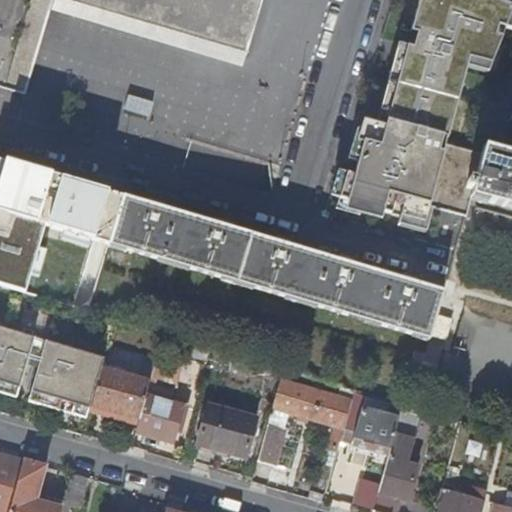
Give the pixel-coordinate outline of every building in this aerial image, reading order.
[(0,0),(0,88),(26,96),(51,10),(54,0),(57,0),(247,55),(263,0),(0,0)] [(247,55),(57,0),(54,0),(51,10),(243,67),(247,55)] [(368,122),(346,198),(424,221),(429,205),(446,145),(472,59),(492,62),(511,4),(499,0),(417,0),(387,126),(368,122)] [(128,110),(152,116),(156,101),(131,95),(128,110)] [(511,154),(484,146),(482,154),(446,145),(429,205),(467,216),(472,196),(511,207),(511,154)] [(108,246),(122,197),(4,162),(0,177),(0,285),(14,290),(34,224),(108,246)] [(122,197),(108,246),(175,265),(429,340),(443,292),(422,285),(206,222),(122,197)] [(0,392),(13,397),(23,364),(28,347),(31,338),(0,328),(0,392)] [(104,359),(47,342),(44,352),(39,369),(29,401),(58,410),(61,400),(66,402),(63,412),(87,420),(90,411),(91,407),(102,368),(104,359)] [(23,364),(39,369),(44,352),(28,347),(23,364)] [(259,367),(236,360),(233,371),(255,377),(259,367)] [(142,380),(150,382),(155,365),(147,363),(142,380)] [(91,407),(139,421),(146,396),(150,382),(142,380),(102,368),(91,407)] [(292,373),(283,371),(258,461),(275,466),(290,416),(336,429),(330,451),(338,453),(355,392),(349,390),(346,400),(321,393),(323,387),(315,384),(313,390),(289,383),(292,373)] [(182,406),(146,396),(139,421),(138,425),(136,432),(172,443),(182,406)] [(352,447),(389,457),(395,437),(403,409),(391,405),(387,417),(362,410),(352,447)] [(245,458),(256,420),(208,406),(197,444),(245,458)] [(91,407),(90,411),(138,425),(139,421),(91,407)] [(389,457),(379,492),(407,501),(417,467),(408,465),(414,442),(395,437),(389,457)] [(0,511),(8,511),(23,460),(0,454),(0,511)] [(43,466),(23,460),(8,511),(59,511),(61,507),(34,500),(43,466)] [(457,476),(446,472),(443,484),(453,487),(457,476)] [(77,508),(86,478),(71,474),(62,504),(70,507),(77,508)] [(441,489),(434,511),(482,511),(488,492),(461,484),(458,494),(441,489)] [(169,511),(180,511),(182,505),(167,501),(165,511),(169,511)]
